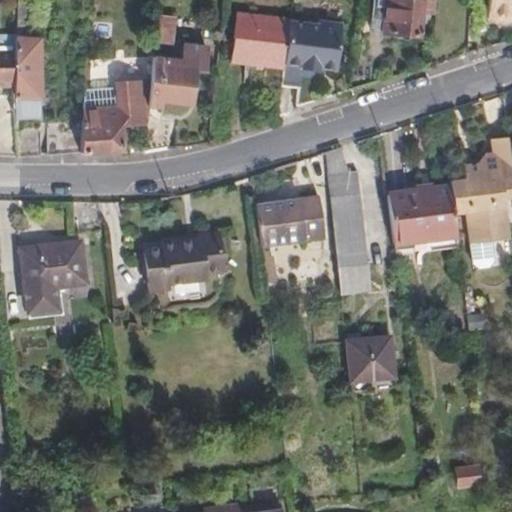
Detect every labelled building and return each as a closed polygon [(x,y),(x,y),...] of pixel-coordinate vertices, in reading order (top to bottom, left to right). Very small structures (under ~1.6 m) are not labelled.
[(7,0),(6,36),(5,51),(4,87),(4,97),(3,105),(6,115),(28,116),(32,37),(17,36),(18,0),(7,0)] [(410,17),(424,18),(424,15),(425,0),(377,0),(374,36),(408,38),(410,17)] [(511,0),(478,0),(477,22),(511,23),(511,0)] [(279,23),(279,21),(226,15),(221,64),(274,70),(279,23)] [(424,18),(420,70),(458,57),(461,18),(424,15),(424,18)] [(167,20),(148,18),(141,78),(137,106),(149,108),(150,102),(180,105),(184,72),(174,70),(174,62),(158,60),(159,45),(164,45),(167,20)] [(274,70),(272,87),(288,89),(290,72),(307,74),(307,70),(325,72),(330,26),(309,24),(309,27),(279,23),(274,70)] [(369,57),(344,55),(340,91),(367,84),(369,57)] [(136,119),(137,106),(141,78),(104,86),(104,80),(73,87),(71,122),(70,154),(110,150),(108,124),(135,123),(136,119)] [(135,123),(133,148),(132,154),(158,150),(161,122),(136,119),(135,123)] [(37,156),(70,154),(71,122),(37,124),(37,156)] [(30,134),(6,134),(7,158),(31,157),(30,134)] [(441,193),(443,207),(460,205),(465,245),(484,243),(502,241),(497,200),(509,198),(502,139),(485,141),(487,155),(479,157),(471,162),(438,166),(441,193)] [(336,147),(320,152),(321,180),(341,177),(336,147)] [(336,273),(359,271),(350,175),(341,177),(321,180),(331,271),(335,271),(336,273)] [(387,249),(447,242),(443,207),(441,193),(381,200),(387,249)] [(310,199),(247,207),(252,248),(315,240),(310,199)] [(161,282),(162,287),(198,282),(197,273),(214,271),(209,235),(189,238),(190,241),(150,247),(150,251),(134,253),(139,285),(161,282)] [(484,243),(465,245),(468,268),(470,271),(485,269),(487,266),(484,243)] [(10,253),(15,291),(44,288),(44,290),(76,286),(71,245),(10,253)] [(254,256),(258,287),(266,286),(262,255),(254,256)] [(336,273),(338,298),(361,296),(359,271),(336,273)] [(162,293),(162,287),(161,282),(139,285),(141,296),(162,293)] [(47,309),(44,290),(44,288),(15,291),(18,313),(47,309)] [(342,390),(386,385),(381,337),(336,342),(342,390)]
